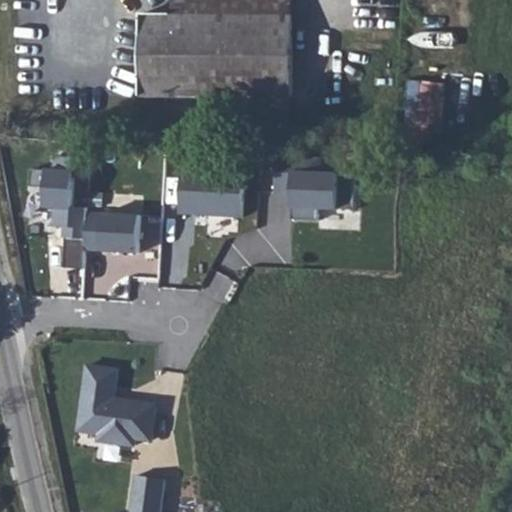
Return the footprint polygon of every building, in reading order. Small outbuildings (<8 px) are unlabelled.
[(293,0),(173,0),(173,16),(293,17),(293,0)] [(203,96),(293,96),(293,17),(173,16),(143,15),(143,95),(203,96)] [(447,127),(451,84),(412,81),(409,124),(447,127)] [(293,96),(203,96),(202,128),(293,128),(293,96)] [(73,167),(31,165),(29,208),(52,209),(51,227),(63,228),(60,267),(82,269),(83,246),(87,210),(70,208),(73,167)] [(337,172),(289,171),(288,221),(318,221),(318,209),(336,209),(337,172)] [(244,183),(178,181),(177,216),(242,219),(244,183)] [(142,216),(87,210),(83,246),(138,252),(142,216)] [(118,397),(122,365),(83,360),(74,429),(97,432),(96,441),(133,446),(134,440),(154,443),(159,402),(118,397)] [(161,511),(165,480),(135,474),(127,511),(161,511)]
